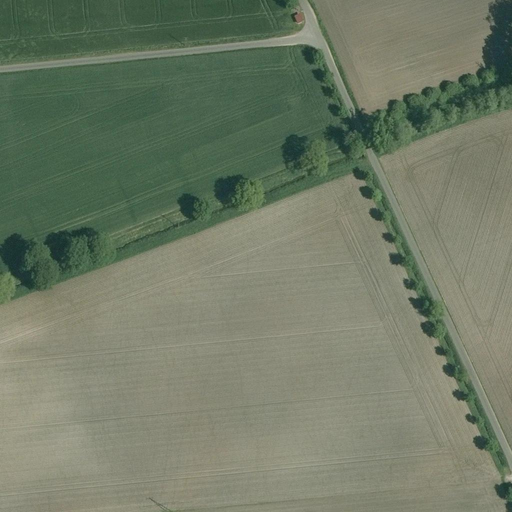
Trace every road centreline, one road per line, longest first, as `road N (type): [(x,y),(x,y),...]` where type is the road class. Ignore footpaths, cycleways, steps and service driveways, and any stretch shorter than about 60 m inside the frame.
road 1 (unclassified): [(511,457),(317,39)]
road 2 (unclassified): [(317,39),(0,71)]
